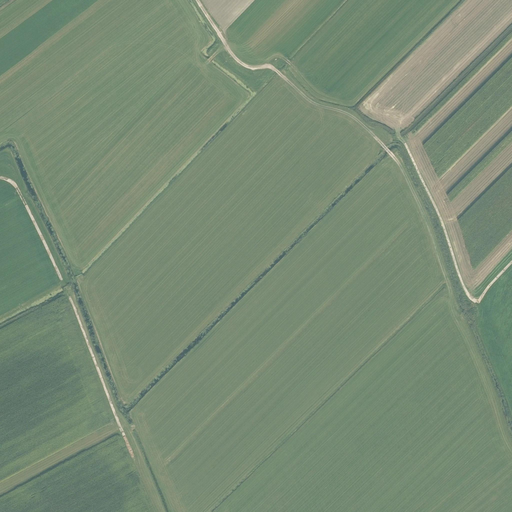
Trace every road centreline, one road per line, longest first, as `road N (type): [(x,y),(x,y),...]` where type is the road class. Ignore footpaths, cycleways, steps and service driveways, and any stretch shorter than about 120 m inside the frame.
road 1 (track): [(0,180),(16,189),(132,457)]
road 2 (track): [(197,0),(232,55),(357,118),(395,159)]
road 3 (track): [(476,304),(404,144)]
